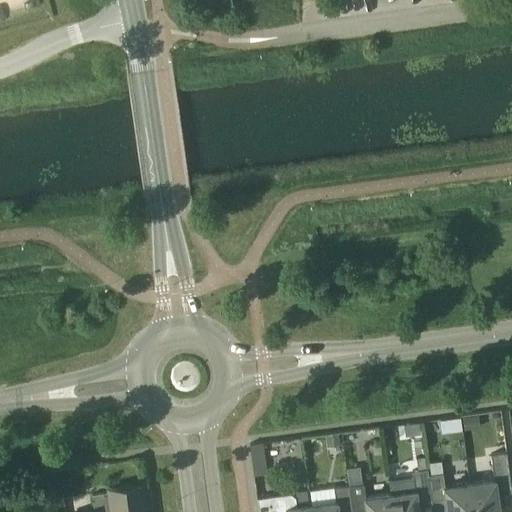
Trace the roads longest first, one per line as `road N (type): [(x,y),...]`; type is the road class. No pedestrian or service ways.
road 1 (tertiary): [(168,251),(135,29)]
road 2 (unclassified): [(511,6),(322,31)]
road 3 (tertiary): [(329,357),(511,332)]
road 4 (unclassified): [(0,69),(54,44),(135,29)]
road 5 (tertiary): [(140,363),(23,400)]
